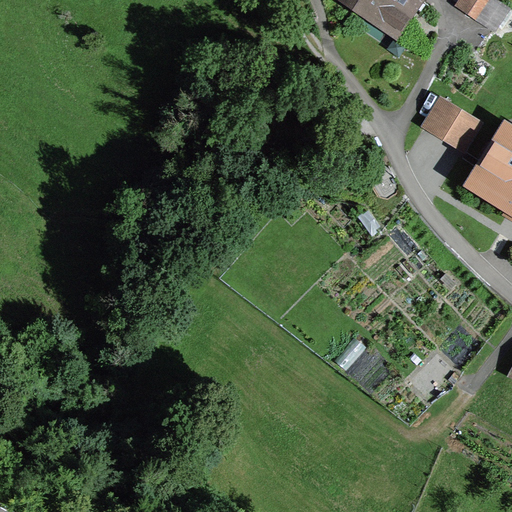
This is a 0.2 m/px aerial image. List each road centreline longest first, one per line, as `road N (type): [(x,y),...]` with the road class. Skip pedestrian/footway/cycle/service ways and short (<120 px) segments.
road 1 (unclassified): [(277,0),(377,111),(422,193)]
road 2 (residential): [(422,193),(471,261),(511,293)]
